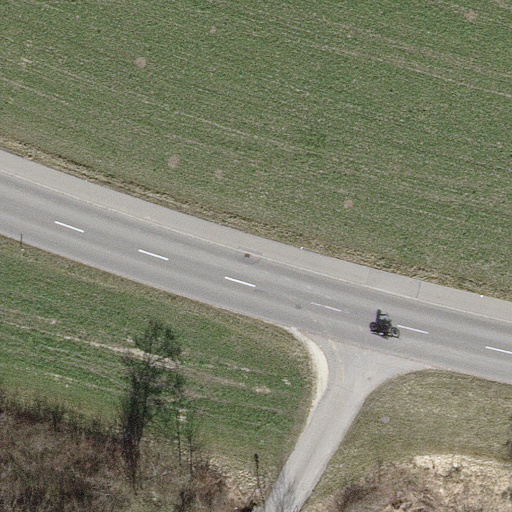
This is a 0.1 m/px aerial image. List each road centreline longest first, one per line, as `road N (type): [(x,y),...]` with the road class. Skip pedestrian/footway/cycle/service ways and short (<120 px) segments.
road 1 (tertiary): [(366,318),(0,199)]
road 2 (residential): [(366,318),(274,511)]
road 3 (tertiary): [(511,354),(366,318)]
